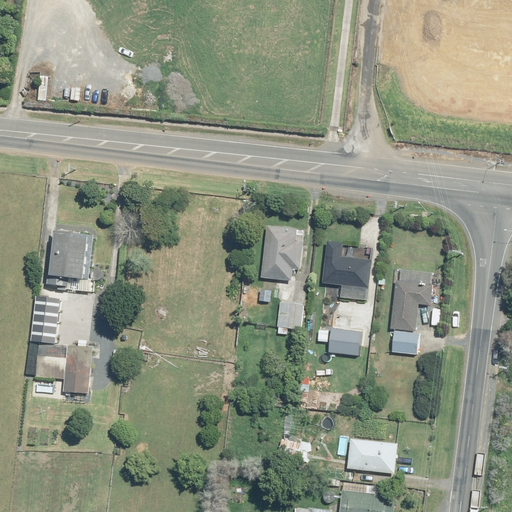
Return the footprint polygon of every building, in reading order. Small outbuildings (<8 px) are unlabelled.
[(81,83),(70,83),(70,98),(81,99),(81,83)] [(300,227),(268,224),(263,277),(294,280),(295,268),(304,269),(307,233),(300,233),(300,227)] [(93,235),(59,232),(55,279),(89,282),(93,235)] [(345,241),(330,240),(326,282),(342,284),(341,293),(368,296),(371,258),(344,256),(345,241)] [(430,281),(397,278),(392,327),(419,329),(420,303),(429,303),(430,281)] [(66,294),(35,291),(31,340),(47,342),(49,315),(64,316),(66,294)] [(304,302),(279,299),(276,325),(301,328),(304,302)] [(360,313),(333,310),(330,340),(357,343),(360,313)] [(420,333),(395,330),(393,349),(418,351),(420,333)] [(284,332),(277,331),(276,342),(283,342),(284,332)] [(89,396),(91,345),(67,344),(67,351),(36,349),(35,374),(67,375),(66,396),(89,396)] [(399,441),(353,437),(350,468),(396,472),(399,441)] [(51,466),(52,451),(41,450),(40,465),(51,466)] [(395,511),(397,496),(342,492),(340,511),(395,511)]
